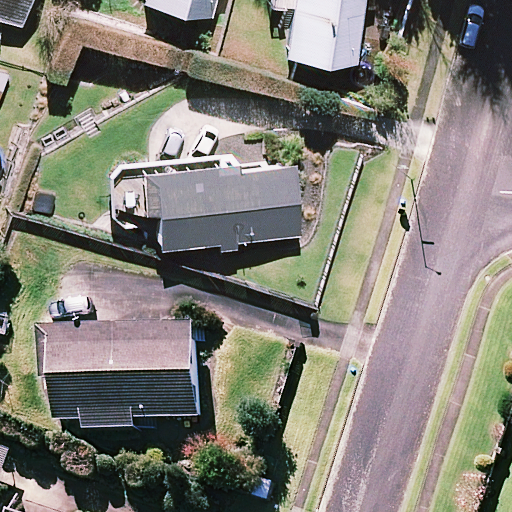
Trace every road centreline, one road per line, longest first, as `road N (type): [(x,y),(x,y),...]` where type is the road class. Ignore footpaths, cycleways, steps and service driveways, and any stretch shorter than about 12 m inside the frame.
road 1 (residential): [(460,188),(360,511)]
road 2 (residential): [(511,20),(460,188)]
